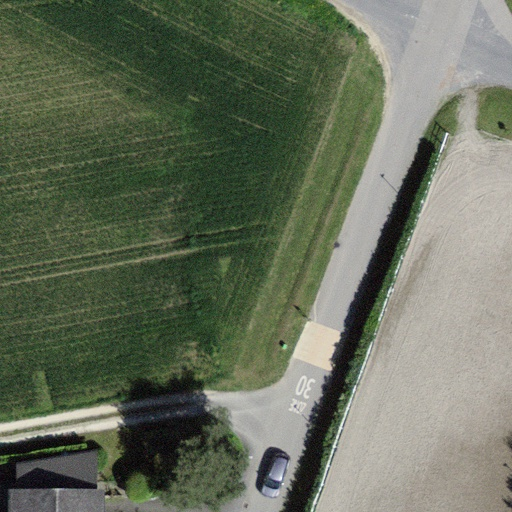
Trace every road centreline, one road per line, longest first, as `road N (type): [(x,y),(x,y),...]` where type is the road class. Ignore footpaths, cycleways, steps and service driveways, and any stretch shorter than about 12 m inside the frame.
road 1 (residential): [(433,35),(261,511)]
road 2 (track): [(0,436),(216,403),(298,400)]
